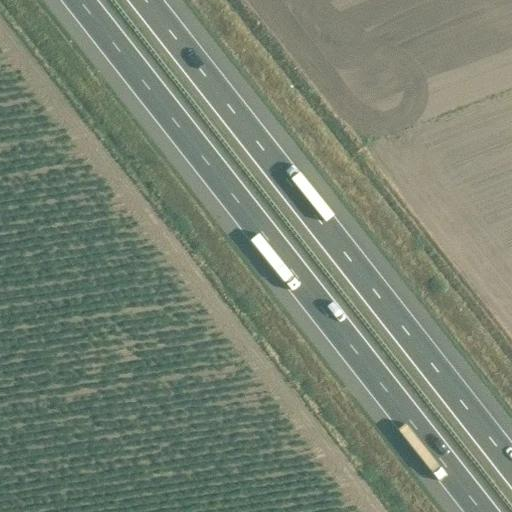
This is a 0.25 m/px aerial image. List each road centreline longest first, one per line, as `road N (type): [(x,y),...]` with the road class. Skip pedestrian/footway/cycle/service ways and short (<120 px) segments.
road 1 (motorway): [(78,0),(481,511)]
road 2 (motorway): [(511,467),(144,0)]
